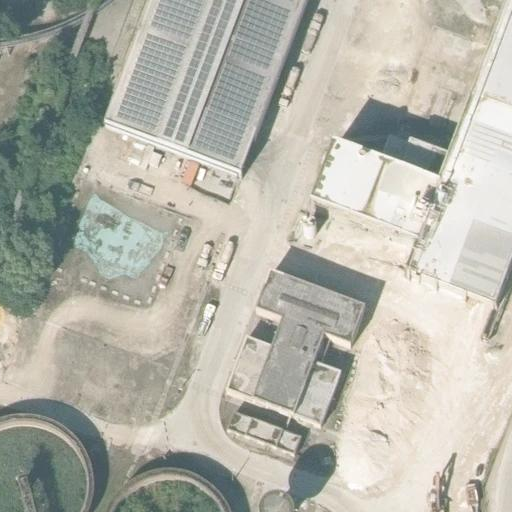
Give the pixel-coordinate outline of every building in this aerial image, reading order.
[(162,0),(109,140),(244,192),(316,0),(162,0)] [(511,29),(449,197),(440,193),(447,173),(389,146),(384,172),(340,156),(339,160),(330,156),(308,218),(416,260),(417,256),(428,260),(417,289),(505,323),(511,304),(511,29)] [(247,350),(226,403),(252,413),(295,429),(321,439),(341,385),(315,376),(325,350),(351,359),(365,321),(270,286),(256,324),(282,334),(272,360),(247,350)] [(234,424),(228,442),(246,449),(277,460),(295,467),(301,449),(283,443),(252,431),(234,424)] [(0,511),(84,511),(87,495),(81,469),(65,448),(42,433),(16,429),(0,432),(0,511)] [(219,511),(201,497),(176,490),(151,494),(129,506),(124,511),(219,511)]
